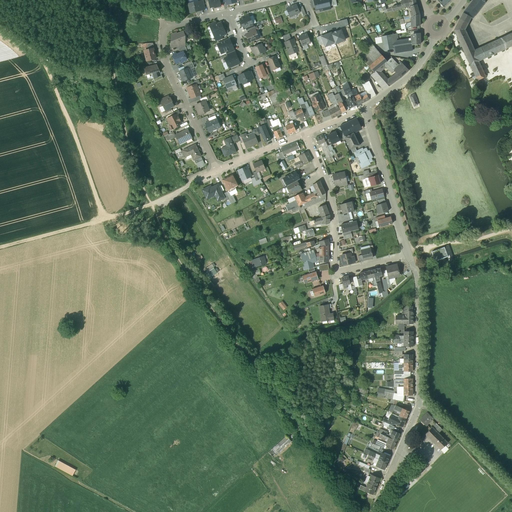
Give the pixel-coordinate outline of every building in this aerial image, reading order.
[(317,0),(314,1),(316,9),(323,8),(324,11),(331,9),(330,7),(328,0),(317,0)] [(473,0),(463,13),(471,18),(472,18),(485,2),(484,1),(483,2),(481,0),(473,0)] [(404,1),(400,2),(401,5),(397,6),(398,9),(406,7),(404,1)] [(198,2),(189,4),(191,13),(196,12),(196,11),(200,10),(198,2)] [(296,5),(286,9),(290,17),(290,18),(293,16),(293,15),(300,13),(296,5)] [(417,10),(415,5),(410,6),(411,12),(410,12),(411,17),(420,15),(418,10),(417,10)] [(471,18),(463,13),(454,30),(459,42),(461,47),(465,55),(474,51),(464,30),(471,18)] [(411,17),(411,19),(411,22),(411,27),(420,25),(420,15),(411,17)] [(253,25),(249,16),(240,19),(241,22),(240,23),(241,26),(243,26),(244,29),(246,28),(253,25)] [(347,19),(339,22),(340,28),(349,26),(347,19)] [(217,25),(210,27),(213,33),(223,28),(221,23),(217,25)] [(223,28),(213,33),(215,39),(222,36),(226,34),(223,28)] [(342,30),(331,34),(335,43),(335,44),(346,40),(342,30)] [(250,33),(246,35),(249,43),(259,39),(256,31),(255,31),(250,33)] [(181,32),(177,34),(176,33),(171,35),(171,47),(172,48),(178,46),(184,43),(183,41),(184,40),(181,32)] [(325,46),(335,43),(331,34),(331,33),(321,37),(324,43),(325,46)] [(511,33),(474,51),(465,55),(470,65),(478,61),(511,45),(511,33)] [(307,34),(299,37),(301,40),(303,46),(310,43),(307,34)] [(420,34),(412,35),(412,40),(412,45),(420,43),(420,34)] [(393,48),(392,43),(392,39),(391,35),(381,37),(383,50),(393,48)] [(229,39),(217,44),(221,54),(226,52),(228,51),(227,48),(232,46),(229,39)] [(294,39),(285,43),(287,49),(288,49),(290,55),(299,51),(294,39)] [(261,44),(252,48),(253,51),(253,53),(254,53),(255,56),(265,52),(264,49),(264,48),(263,47),(261,44)] [(382,56),(372,45),(359,57),(369,67),(382,56)] [(412,45),(393,48),(394,53),(412,51),(412,45)] [(232,46),(227,48),(228,51),(226,52),(227,54),(234,51),(232,46)] [(147,50),(144,51),(145,52),(147,60),(147,61),(155,59),(153,49),(147,50)] [(181,53),(173,56),(176,64),(180,62),(181,63),(183,62),(184,61),(185,60),(183,57),(185,57),(183,52),(181,53)] [(237,57),(231,59),(230,56),(228,57),(225,59),(228,67),(228,68),(240,63),(237,57)] [(273,57),(268,60),(271,68),(274,67),(275,69),(280,67),(275,56),(273,57)] [(323,68),(327,66),(324,56),(319,58),(323,68)] [(387,61),(382,56),(369,67),(374,73),(378,70),(386,63),(387,61)] [(399,61),(396,63),(395,63),(391,58),(387,61),(386,63),(391,68),(393,70),(398,66),(401,63),(399,61)] [(478,61),(470,65),(477,80),(485,76),(478,61)] [(398,66),(393,70),(397,74),(401,78),(409,70),(402,63),(401,63),(398,66)] [(157,65),(144,68),(146,75),(152,74),(156,73),(160,72),(157,65)] [(262,65),(256,68),(260,78),(266,75),(264,69),(262,65)] [(185,69),(179,72),(183,81),(192,77),(189,70),(188,68),(185,69)] [(388,87),(386,85),(388,83),(388,82),(378,70),(374,73),(372,75),(384,90),(388,87)] [(248,72),(240,76),(242,83),(243,84),(252,81),(251,79),(248,72)] [(386,85),(388,87),(401,78),(397,74),(394,77),(388,82),(388,83),(386,85)] [(232,76),(223,80),(227,89),(236,85),(232,76)] [(279,88),(268,93),(273,105),(280,102),(278,97),(291,92),(286,80),(277,83),(279,88)] [(365,92),(369,100),(375,95),(369,82),(362,85),(365,92)] [(193,85),(187,88),(191,97),(200,94),(196,85),(196,84),(193,85)] [(335,108),(329,111),(330,115),(332,119),(342,113),(337,103),(336,99),(334,96),(333,93),(328,95),(331,102),(332,102),(333,105),(335,108)] [(319,95),(311,98),(313,103),(312,105),(313,107),(315,107),(316,107),(318,110),(324,108),(319,95)] [(410,97),(414,106),(418,105),(414,95),(410,97)] [(350,98),(346,100),(349,108),(357,105),(355,101),(353,97),(350,98)] [(359,99),(355,101),(357,105),(357,106),(365,102),(363,97),(359,99)] [(162,102),(161,103),(163,106),(165,110),(170,108),(174,106),(172,102),(170,98),(169,99),(162,102)] [(201,103),(196,105),(200,114),(209,111),(205,102),(205,101),(201,103)] [(346,111),(342,103),(341,103),(340,101),(337,103),(342,113),(346,111)] [(305,104),(301,106),(302,109),(304,115),(305,119),(310,117),(307,109),(305,104)] [(302,109),(294,113),(297,118),(304,115),(302,109)] [(328,109),(322,112),(325,118),(330,115),(329,111),(328,109)] [(174,116),(167,119),(170,125),(172,124),(173,127),(175,128),(177,127),(177,125),(181,123),(177,115),(177,114),(174,116)] [(210,121),(205,123),(209,132),(220,127),(217,118),(216,119),(217,119),(210,121)] [(356,118),(340,127),(343,132),(359,124),(356,118)] [(266,120),(262,121),(262,122),(261,122),(262,126),(264,126),(265,129),(266,128),(269,127),(266,120)] [(290,125),(289,122),(286,123),(287,126),(285,127),(288,133),(288,134),(296,131),(293,124),(290,125)] [(359,124),(343,132),(346,139),(351,150),(355,148),(360,146),(354,133),(362,129),(359,124)] [(175,135),(176,138),(179,144),(192,138),(188,129),(175,135)] [(282,137),(279,129),(274,131),(277,139),(282,137)] [(261,133),(265,143),(271,140),(267,130),(261,133)] [(336,132),(327,136),(329,140),(328,141),(329,143),(330,142),(332,145),(340,141),(336,132)] [(253,133),(247,135),(246,133),(241,135),(243,142),(246,148),(258,143),(255,136),(254,133),(253,133)] [(237,135),(230,138),(233,144),(240,141),(237,135)] [(323,135),(315,138),(319,145),(321,144),(326,142),(323,135)] [(230,138),(225,140),(227,146),(221,148),(225,157),(236,152),(233,144),(230,138)] [(296,143),(281,149),(282,152),(283,155),(284,155),(299,149),(296,143)] [(195,145),(183,151),(186,157),(191,154),(194,160),(201,156),(195,145)] [(357,151),(355,148),(351,150),(353,153),(354,153),(356,157),(358,157),(361,163),(359,164),(361,169),(370,164),(369,163),(372,161),(371,159),(373,158),(369,151),(367,151),(363,150),(362,149),(357,151)] [(308,152),(301,155),(298,157),(300,162),(295,164),(296,168),(312,161),(308,152)] [(261,160),(253,164),(256,171),(257,173),(257,172),(265,169),(261,160)] [(283,160),(278,163),(283,170),(287,168),(283,160)] [(243,181),(251,177),(247,167),(238,170),(243,181)] [(364,175),(361,175),(364,188),(374,185),(372,177),(378,176),(377,171),(369,173),(364,175)] [(296,172),(283,179),(287,186),(297,181),(300,180),(296,172)] [(344,173),(332,175),(333,179),(335,179),(336,185),(339,184),(338,184),(346,182),(344,173)] [(233,175),(223,180),(229,191),(229,192),(236,189),(235,187),(238,186),(233,175)] [(251,179),(254,186),(262,183),(260,179),(256,181),(255,178),(251,179)] [(297,181),(287,186),(291,193),(294,191),(300,188),(301,188),(297,181)] [(320,181),(313,185),(316,190),(317,192),(319,196),(320,195),(321,196),(325,193),(320,181)] [(218,184),(211,188),(210,186),(202,190),(207,199),(215,196),(218,201),(225,198),(223,194),(218,184)] [(372,191),(369,192),(371,200),(384,197),(382,189),(372,191)] [(231,193),(230,193),(229,192),(229,191),(225,193),(229,199),(231,204),(236,202),(231,193)] [(305,197),(296,200),(297,201),(291,204),(290,205),(291,209),(292,209),(307,202),(316,197),(319,196),(317,192),(314,194),(305,198),(305,197)] [(303,193),(289,199),(291,204),(297,201),(296,200),(305,197),(303,193)] [(351,202),(340,205),(343,214),(346,213),(353,211),(351,202)] [(381,203),(375,205),(378,214),(388,211),(385,202),(381,203)] [(326,205),(319,208),(322,217),(330,216),(326,205)] [(330,216),(322,217),(320,218),(322,223),(322,224),(326,224),(330,223),(330,216)] [(390,218),(388,219),(388,218),(385,218),(379,220),(379,221),(381,227),(384,226),(387,226),(387,225),(392,224),(390,218)] [(356,222),(349,223),(351,231),(358,229),(356,222)] [(349,223),(340,225),(342,233),(350,231),(351,231),(349,223)] [(444,248),(431,252),(435,261),(441,259),(442,261),(445,259),(444,258),(447,257),(444,248)] [(370,249),(361,251),(363,260),(373,258),(371,253),(370,249)] [(316,257),(314,250),(300,254),(303,262),(307,261),(316,257)] [(346,254),(341,255),(343,265),(352,263),(350,254),(350,253),(346,254)] [(316,257),(307,261),(309,269),(314,268),(314,267),(313,263),(317,262),(316,257)] [(211,277),(217,272),(211,264),(205,269),(211,277)] [(397,264),(386,267),(388,276),(389,279),(394,277),(394,276),(399,275),(397,264)] [(257,277),(256,275),(259,274),(257,269),(249,272),(252,278),(257,277)] [(380,269),(373,270),(375,277),(377,277),(382,275),(380,269)] [(373,270),(366,272),(368,279),(372,278),(375,277),(373,270)] [(316,272),(302,276),(304,284),(318,279),(316,272)] [(360,276),(356,277),(359,285),(362,284),(362,283),(361,281),(366,279),(368,279),(366,272),(359,274),(360,276)] [(348,276),(341,278),(343,284),(343,286),(350,284),(349,279),(348,276)] [(323,286),(312,289),(313,291),(310,292),(312,296),(314,295),(314,297),(326,293),(323,286)] [(328,305),(320,306),(322,322),(334,320),(333,314),(330,315),(328,305)] [(412,310),(405,310),(405,311),(405,315),(405,316),(398,316),(398,323),(413,323),(413,312),(413,311),(412,311),(412,310)] [(412,339),(404,339),(404,343),(404,347),(406,347),(406,348),(409,348),(409,347),(413,347),(412,339)] [(406,353),(406,355),(404,355),(404,363),(412,363),(412,354),(409,355),(409,353),(406,353)] [(404,363),(395,363),(396,375),(401,375),(403,375),(404,375),(404,372),(404,363)] [(412,363),(404,363),(404,372),(412,371),(412,363)] [(412,379),(404,379),(404,381),(404,387),(412,387),(412,379)] [(412,387),(404,387),(404,393),(402,393),(402,395),(412,395),(412,387)] [(399,395),(384,392),(385,390),(378,389),(377,396),(397,401),(398,401),(399,398),(399,395)] [(404,409),(402,408),(401,412),(400,414),(399,416),(406,419),(409,411),(407,411),(408,409),(405,408),(404,409)] [(396,414),(392,413),(389,421),(388,421),(392,422),(395,424),(397,418),(398,419),(399,416),(396,414)] [(427,413),(420,420),(426,426),(433,419),(427,413)] [(406,419),(399,416),(398,419),(397,418),(395,424),(396,424),(402,427),(406,419)] [(432,427),(425,434),(428,437),(441,450),(448,443),(438,433),(435,430),(432,427)] [(400,433),(393,430),(393,431),(391,430),(390,433),(391,434),(390,436),(387,434),(386,436),(389,438),(396,441),(400,433)] [(294,442),(287,435),(269,452),(275,459),(294,442)] [(396,441),(389,438),(387,441),(386,446),(386,447),(390,449),(391,448),(393,449),(396,441)] [(418,441),(417,441),(411,447),(415,451),(421,445),(418,441)] [(386,455),(382,453),(381,456),(379,460),(387,463),(391,455),(387,453),(386,455)] [(387,463),(379,460),(376,467),(380,469),(380,470),(384,471),(387,463)] [(57,461),(54,467),(73,475),(76,468),(57,461)] [(417,466),(410,473),(414,478),(422,470),(417,466)] [(380,478),(371,475),(368,483),(376,486),(380,478)] [(376,486),(368,483),(366,487),(364,491),(373,495),(376,486)]
